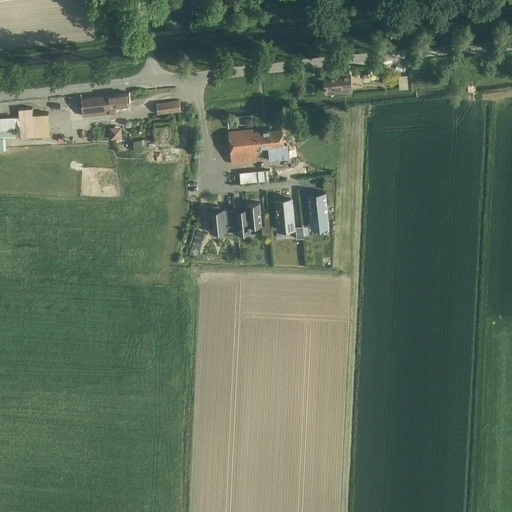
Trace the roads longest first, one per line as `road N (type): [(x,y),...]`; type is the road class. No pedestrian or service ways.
road 1 (track): [(187,78),(186,156),(172,183),(170,243),(172,375),(183,386),(178,511)]
road 2 (tertiary): [(198,76),(511,45)]
road 3 (residential): [(198,76),(199,192),(298,183)]
road 4 (tertiary): [(0,97),(154,80)]
road 5 (unknown): [(151,64),(0,77)]
road 6 (track): [(188,93),(146,103),(133,115),(63,124)]
